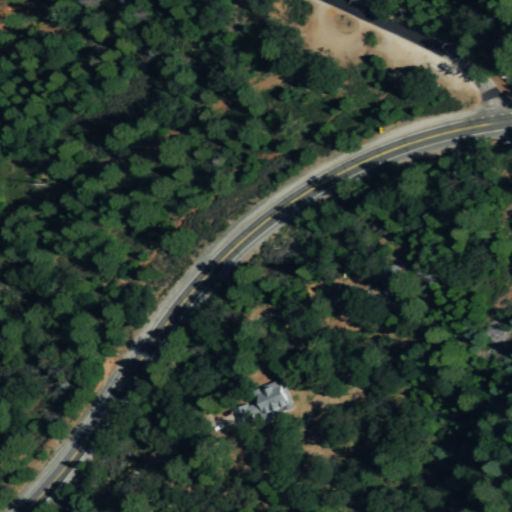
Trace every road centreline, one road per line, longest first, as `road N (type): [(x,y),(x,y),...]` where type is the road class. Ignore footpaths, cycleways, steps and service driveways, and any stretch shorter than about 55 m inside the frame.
road 1 (trunk): [(511,118),(422,137),(351,165),(242,237),(180,302),(58,473),(17,511)]
road 2 (track): [(330,0),(312,60),(290,76),(246,89),(0,221)]
road 3 (residential): [(501,120),(473,79),(333,0)]
